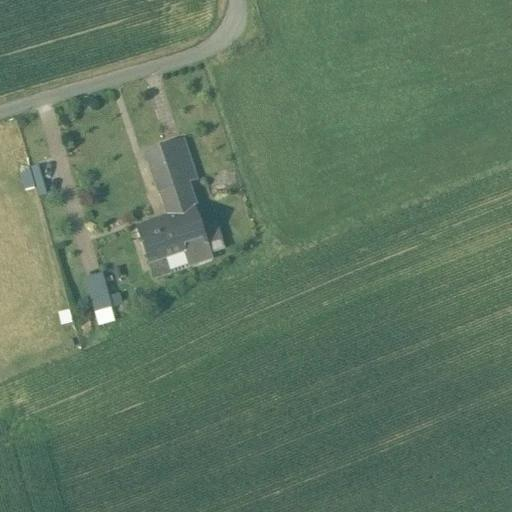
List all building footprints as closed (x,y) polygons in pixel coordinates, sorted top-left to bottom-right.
[(182,142),(146,154),(159,195),(161,194),(169,219),(137,230),(154,280),(170,274),(166,261),(184,255),(180,243),(202,236),(206,248),(207,247),(201,229),(187,187),(195,182),(182,142)] [(31,194),(49,189),(42,167),(24,172),(31,194)] [(223,251),(214,224),(201,229),(207,247),(210,255),(223,251)] [(202,236),(180,243),(184,255),(189,268),(212,260),(210,255),(207,247),(206,248),(202,236)] [(99,314),(117,308),(107,274),(89,279),(99,314)]
